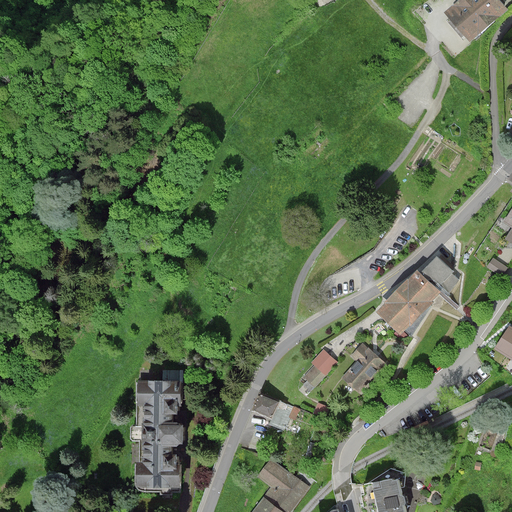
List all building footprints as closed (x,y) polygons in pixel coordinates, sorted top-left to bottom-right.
[(506,9),(497,0),(461,0),(446,13),(470,40),(506,9)] [(452,272),(436,257),(420,275),(417,272),(380,312),(401,332),(439,292),(441,290),(448,296),(457,281),(450,274),(452,272)] [(507,268),(493,259),(488,267),(501,276),(507,268)] [(511,329),(509,328),(496,349),(511,359),(511,329)] [(385,364),(363,344),(354,355),(360,360),(344,378),(360,393),(385,364)] [(316,366),(306,377),(315,386),(337,362),(324,350),(313,362),(316,366)] [(139,381),(138,405),(144,405),(144,427),(135,427),(135,439),(143,440),(142,465),(137,465),(137,491),(153,491),(162,491),(172,491),(172,489),(181,489),(181,458),(176,458),(176,455),(171,455),(171,444),(183,444),(183,424),(173,424),(173,414),(177,414),(177,406),(182,406),(182,382),(182,371),(164,371),(164,376),(150,375),(150,381),(149,381),(139,381)] [(273,417),(279,403),(261,395),(255,410),(273,417)] [(294,409),(279,403),(273,417),(270,423),(285,430),(294,409)] [(289,511),(308,487),(272,460),(260,476),(274,486),(265,498),(254,511),(289,511)] [(391,469),(364,485),(366,493),(362,494),(365,511),(406,511),(401,488),(404,487),(405,474),(391,469)]
